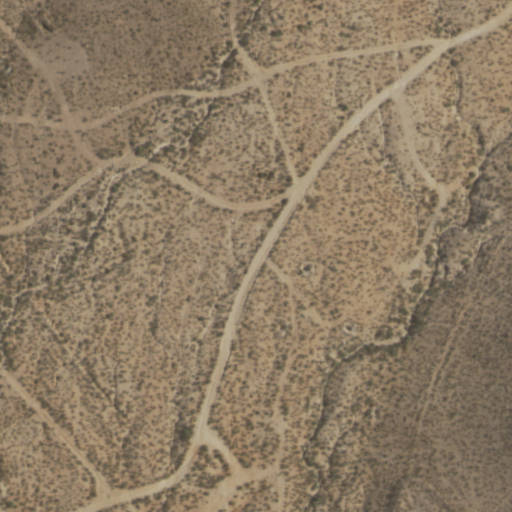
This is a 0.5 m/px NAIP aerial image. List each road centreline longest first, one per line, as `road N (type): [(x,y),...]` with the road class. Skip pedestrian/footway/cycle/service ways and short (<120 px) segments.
road 1 (residential): [(77,511),(117,495),(234,394),(325,237),(330,186),(385,141),(431,60),(509,0)]
road 2 (residential): [(330,186),(159,166),(0,243)]
road 3 (residential): [(0,403),(134,511)]
